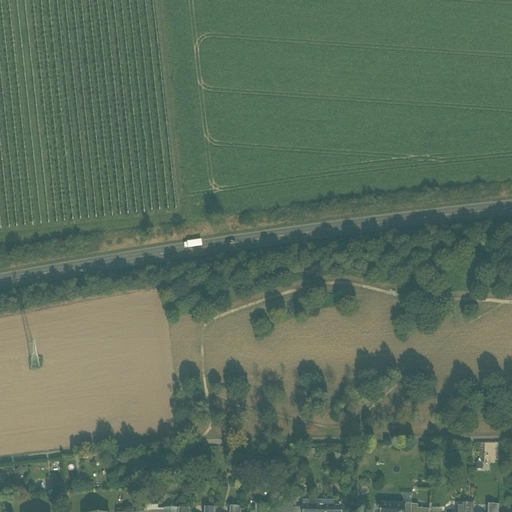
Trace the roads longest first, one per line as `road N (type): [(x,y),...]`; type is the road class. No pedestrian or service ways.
road 1 (secondary): [(511,208),(0,281)]
road 2 (track): [(0,463),(198,443),(511,440)]
